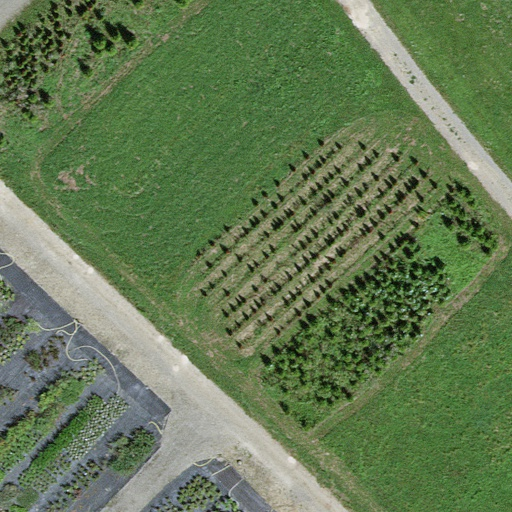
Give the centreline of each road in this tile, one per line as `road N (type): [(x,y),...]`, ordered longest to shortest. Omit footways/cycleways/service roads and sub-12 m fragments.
road 1 (track): [(323,511),(0,212)]
road 2 (track): [(350,0),(511,186)]
